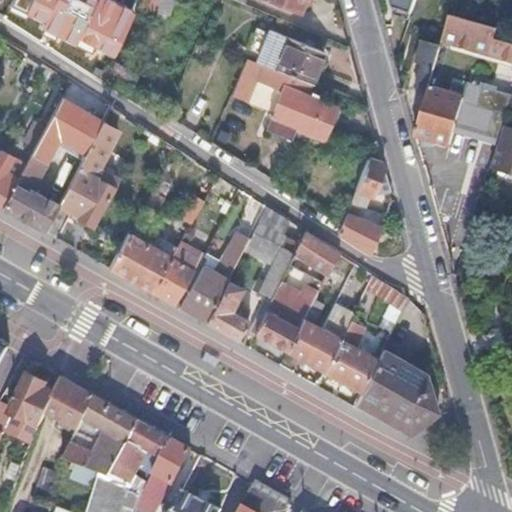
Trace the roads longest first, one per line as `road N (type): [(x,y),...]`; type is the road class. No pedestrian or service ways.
road 1 (residential): [(435,275),(412,278),(0,27)]
road 2 (secondary): [(0,271),(421,511)]
road 3 (residential): [(435,275),(359,0)]
road 4 (residential): [(489,511),(435,275)]
